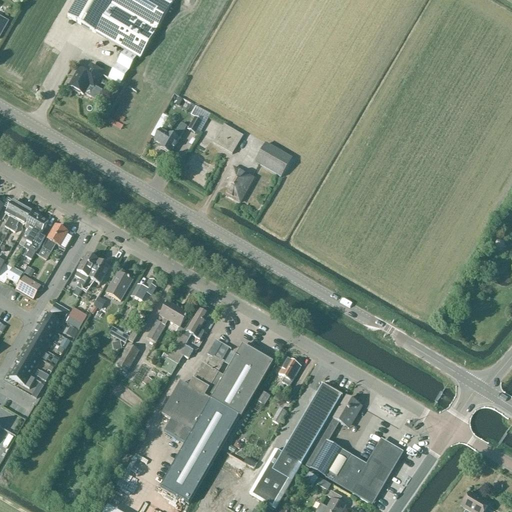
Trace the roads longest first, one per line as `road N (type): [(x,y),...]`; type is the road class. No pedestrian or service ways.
road 1 (tertiary): [(481,390),(0,107)]
road 2 (unclassified): [(450,428),(90,220)]
road 3 (residential): [(90,220),(0,378)]
